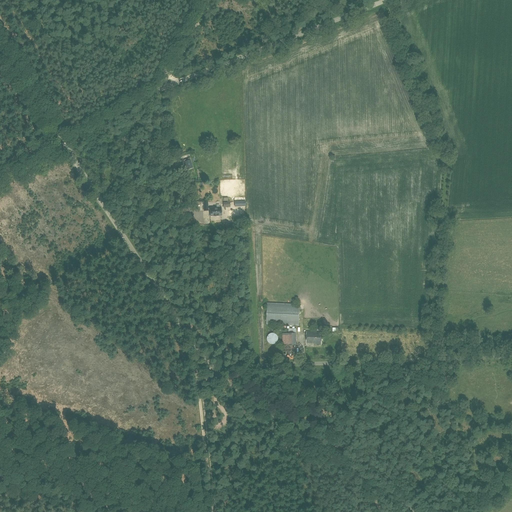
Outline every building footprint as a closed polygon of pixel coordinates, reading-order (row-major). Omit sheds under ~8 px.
[(190,160),(190,159),(187,159),(188,160),(186,161),(185,160),(184,161),(187,170),(193,168),(190,160)] [(210,216),(221,216),(220,208),(210,208),(210,216)] [(299,304),(300,302),(297,302),(297,304),(267,303),(266,324),(298,325),(299,304)] [(321,344),(322,333),(306,332),(306,342),(314,343),(314,344),(321,344)] [(274,333),(272,333),(269,334),(268,335),(267,337),(267,340),(267,342),(269,343),(271,344),(273,344),(275,344),(277,342),(278,340),(278,338),(277,336),(276,334),(274,333)] [(282,345),(283,359),(293,359),(292,351),(293,351),(293,345),(282,345)]
